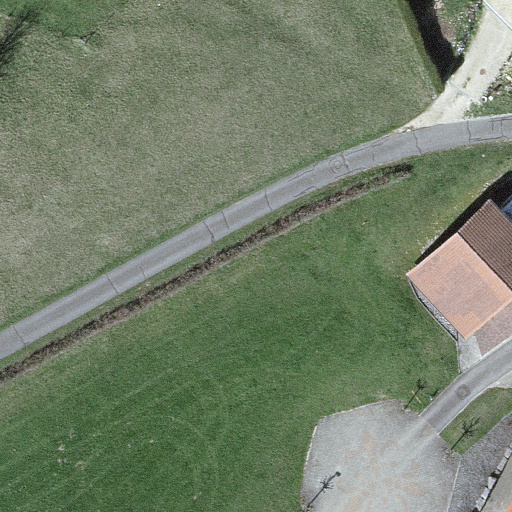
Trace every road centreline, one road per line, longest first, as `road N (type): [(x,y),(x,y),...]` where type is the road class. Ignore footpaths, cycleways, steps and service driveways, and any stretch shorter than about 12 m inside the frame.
road 1 (residential): [(511,121),(388,148),(282,193),(0,352)]
road 2 (residential): [(511,367),(359,511)]
